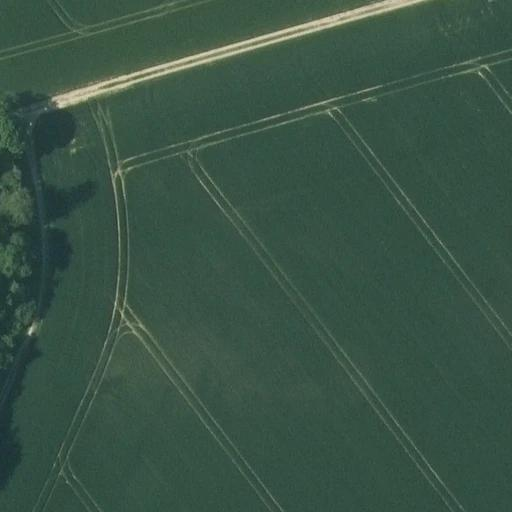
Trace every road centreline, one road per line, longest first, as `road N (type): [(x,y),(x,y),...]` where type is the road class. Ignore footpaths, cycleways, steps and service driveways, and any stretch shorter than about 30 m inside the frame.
road 1 (track): [(414,0),(32,115)]
road 2 (track): [(0,448),(53,318),(61,255),(32,115)]
